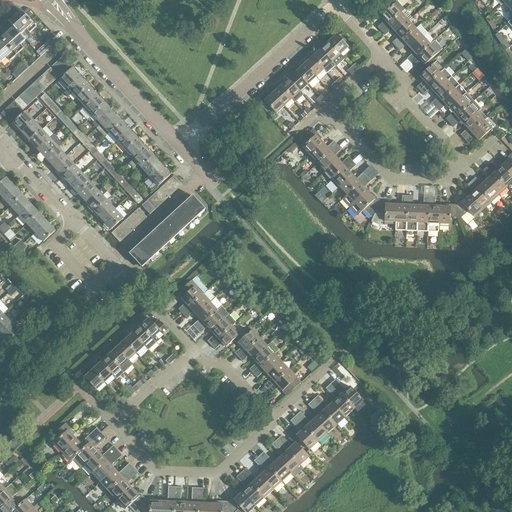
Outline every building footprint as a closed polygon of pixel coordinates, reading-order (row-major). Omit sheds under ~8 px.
[(384,21),(377,28),(381,32),(401,13),(404,10),(397,2),(380,17),(384,21)] [(37,27),(24,13),(19,17),(17,14),(8,22),(13,27),(21,35),(25,40),(26,41),(32,35),(30,33),(37,27)] [(401,13),(381,32),(385,36),(392,29),(395,33),(408,21),(401,13)] [(399,37),(392,43),(396,48),(415,29),(408,21),(395,33),(399,37)] [(13,27),(5,34),(1,29),(0,29),(0,37),(16,55),(23,49),(20,45),(25,40),(21,35),(13,27)] [(415,29),(396,48),(399,52),(406,45),(410,49),(423,37),(415,29)] [(498,33),(495,36),(505,51),(510,47),(498,33)] [(331,37),(326,41),(340,55),(348,48),(336,35),(332,39),(331,37)] [(16,55),(0,37),(0,63),(6,58),(9,62),(16,55)] [(413,53),(406,59),(410,63),(430,45),(423,37),(410,49),(413,53)] [(41,57),(53,46),(49,41),(36,52),(41,57)] [(340,55),(326,41),(322,44),(324,46),(320,50),(335,66),(339,62),(340,64),(344,60),(340,55)] [(430,45),(410,63),(414,68),(421,61),(425,65),(442,50),(435,41),(430,45)] [(335,66),(320,50),(316,53),(315,52),(310,55),(324,70),(327,73),(335,66)] [(324,70),(310,55),(306,59),(308,61),(304,65),(316,77),(324,70)] [(72,66),(64,57),(59,61),(67,70),(72,66)] [(67,70),(59,61),(55,65),(63,74),(67,70)] [(420,92),(444,70),(437,61),(419,77),(423,81),(416,88),(420,92)] [(63,74),(55,65),(50,69),(58,78),(63,74)] [(316,77),(304,65),(300,68),(299,66),(295,70),(308,85),(316,77)] [(74,68),(60,80),(69,89),(81,78),(78,75),(79,74),(74,68)] [(58,78),(50,69),(46,73),(54,82),(58,78)] [(477,69),(472,74),(479,82),(485,77),(477,69)] [(308,85),(295,70),(290,74),(292,76),(288,79),(300,92),(308,85)] [(434,93),(452,78),(444,70),(420,92),(424,96),(431,90),(434,93)] [(54,82),(46,73),(41,77),(49,86),(54,82)] [(49,86),(41,77),(37,81),(45,90),(49,86)] [(69,89),(64,94),(68,98),(72,93),(77,98),(90,86),(85,80),(84,81),(81,78),(69,89)] [(435,108),(459,86),(452,78),(434,93),(438,97),(431,104),(435,108)] [(300,92),(288,79),(285,83),(283,81),(279,85),(292,99),(292,100),(295,103),(304,95),(300,92)] [(45,90),(37,81),(32,85),(40,94),(45,90)] [(40,94),(32,85),(28,90),(36,98),(40,94)] [(292,99),(279,85),(274,88),(276,90),(273,94),(284,107),(292,100),(292,99)] [(90,86),(77,98),(85,107),(97,96),(94,93),(96,91),(90,86)] [(449,109),(466,93),(459,86),(435,108),(439,112),(446,106),(449,109)] [(36,98),(28,90),(24,94),(32,102),(36,98)] [(449,124),(474,101),(466,93),(449,109),(453,113),(446,120),(449,124)] [(32,102),(24,94),(19,98),(27,106),(32,102)] [(44,103),(49,99),(45,94),(40,99),(44,103)] [(284,107),(273,94),(269,97),(267,96),(262,100),(276,114),(284,107)] [(85,107),(82,110),(90,119),(93,116),(106,103),(101,97),(100,99),(97,96),(85,107)] [(27,106),(19,98),(15,102),(23,111),(27,106)] [(48,107),(53,103),(49,99),(44,103),(48,107)] [(464,125),(479,111),(481,109),(474,101),(449,124),(453,128),(460,121),(464,125)] [(23,111),(15,102),(10,106),(18,115),(23,111)] [(53,112),(57,108),(53,103),(48,107),(53,112)] [(97,120),(92,124),(96,129),(101,125),(113,113),(110,111),(112,109),(106,103),(93,116),(97,120)] [(18,115),(10,106),(6,110),(14,119),(18,115)] [(57,116),(61,112),(57,108),(53,112),(57,116)] [(14,119),(6,110),(1,114),(9,123),(14,119)] [(464,140),(484,121),(487,119),(479,111),(464,125),(467,129),(460,135),(464,140)] [(65,116),(61,112),(57,116),(61,121),(65,116)] [(21,133),(33,121),(25,113),(12,125),(17,131),(19,130),(21,133)] [(101,125),(96,129),(105,138),(109,134),(123,121),(117,115),(116,116),(113,113),(101,125)] [(65,125),(69,121),(65,116),(61,121),(65,125)] [(28,143),(41,130),(33,121),(21,133),(24,136),(23,137),(28,143)] [(69,130),(73,125),(69,121),(65,125),(69,130)] [(105,138),(104,138),(112,146),(117,142),(129,131),(127,128),(128,127),(123,121),(109,134),(105,138)] [(491,130),(484,121),(464,140),(468,144),(475,137),(479,142),(491,130)] [(73,134),(77,130),(73,125),(69,130),(73,134)] [(301,149),(309,157),(323,144),(320,140),(322,139),(313,129),(303,138),(308,143),(301,149)] [(37,150),(50,139),(41,130),(28,143),(33,149),(35,147),(37,150)] [(77,138),(81,134),(77,130),(73,134),(77,138)] [(129,131),(117,142),(125,151),(139,139),(133,133),(132,134),(129,131)] [(81,143),(86,139),(81,134),(77,138),(81,143)] [(44,161),(58,148),(62,144),(54,135),(50,139),(37,150),(40,153),(39,155),(44,161)] [(85,147),(90,143),(86,139),(81,143),(85,147)] [(139,139),(125,151),(133,160),(146,149),(143,146),(144,145),(139,139)] [(316,165),(337,146),(334,142),(327,148),(323,144),(309,157),(316,165)] [(94,147),(90,143),(85,147),(89,152),(94,147)] [(341,150),(337,146),(316,165),(324,173),(338,160),(334,156),(341,150)] [(93,156),(98,152),(94,147),(89,152),(93,156)] [(54,168),(66,157),(58,148),(44,161),(50,166),(51,165),(54,168)] [(133,160),(129,164),(133,168),(137,164),(141,169),(155,156),(150,151),(149,152),(146,149),(133,160)] [(97,160),(102,156),(98,152),(93,156),(97,160)] [(511,153),(503,161),(505,163),(501,167),(511,178),(511,153)] [(101,165),(106,161),(102,156),(97,160),(101,165)] [(155,156),(141,169),(150,178),(162,166),(159,163),(160,162),(155,156)] [(60,178),(74,166),(66,157),(54,168),(56,171),(55,172),(60,178)] [(331,181),(352,162),(348,157),(341,164),(338,160),(324,173),(331,181)] [(105,169),(110,165),(106,161),(101,165),(105,169)] [(356,166),(352,162),(331,181),(338,189),(352,176),(349,172),(356,166)] [(491,163),(487,167),(506,189),(510,193),(511,191),(511,178),(501,167),(497,171),(491,163)] [(371,181),(380,173),(372,164),(363,172),(371,181)] [(114,170),(110,165),(105,169),(109,174),(114,170)] [(70,186),(82,174),(74,166),(60,178),(66,184),(67,183),(70,186)] [(162,166),(150,178),(158,187),(172,174),(166,168),(165,169),(162,166)] [(506,189),(487,167),(483,171),(489,178),(485,182),(498,196),(506,189)] [(113,178),(118,174),(114,170),(109,174),(113,178)] [(306,171),(300,177),(302,179),(308,173),(306,171)] [(346,197),(367,178),(363,173),(356,180),(352,176),(338,189),(346,197)] [(77,196),(90,183),(82,174),(70,186),(73,189),(71,190),(77,196)] [(122,178),(118,174),(113,178),(118,183),(122,178)] [(182,186),(174,177),(170,181),(178,189),(182,186)] [(14,187),(6,178),(0,183),(0,195),(2,198),(14,187)] [(122,187),(126,183),(122,178),(118,183),(122,187)] [(370,182),(367,178),(346,197),(342,200),(350,208),(367,192),(363,188),(370,182)] [(498,196),(485,182),(482,185),(475,178),(471,182),(491,203),(498,196)] [(178,189),(170,181),(165,185),(173,194),(178,189)] [(491,203),(471,182),(467,186),(473,193),(469,196),(483,210),(491,203)] [(86,203),(99,192),(90,183),(77,196),(82,202),(83,200),(86,203)] [(126,191),(130,187),(126,183),(122,187),(126,191)] [(173,194),(165,185),(161,189),(169,198),(173,194)] [(22,196),(14,187),(2,198),(10,207),(22,196)] [(134,192),(130,187),(126,191),(130,196),(134,192)] [(93,213),(107,201),(103,196),(107,192),(103,188),(99,192),(86,203),(89,206),(88,208),(93,213)] [(324,188),(315,196),(318,201),(328,192),(324,188)] [(142,189),(139,193),(145,199),(148,195),(142,189)] [(169,198),(161,189),(156,193),(164,202),(169,198)] [(138,196),(134,192),(130,196),(134,200),(138,196)] [(371,196),(367,192),(350,208),(357,216),(364,210),(372,219),(380,202),(372,194),(371,196)] [(164,202),(156,193),(152,197),(160,206),(164,202)] [(30,205),(22,196),(10,207),(19,216),(30,205)] [(142,268),(164,248),(205,210),(192,196),(129,254),(142,268)] [(142,201),(138,196),(134,200),(138,205),(142,201)] [(406,231),(407,196),(402,196),(401,206),(396,205),(395,225),(395,231),(406,231)] [(417,232),(418,206),(412,206),(413,197),(407,196),(406,231),(417,232)] [(483,210),(469,196),(466,200),(464,198),(456,205),(461,219),(468,211),(474,218),(483,210)] [(160,206),(152,197),(148,201),(156,210),(160,206)] [(427,232),(429,197),(423,197),(423,207),(418,206),(417,232),(427,232)] [(438,233),(439,227),(439,207),(434,207),(435,198),(429,197),(427,232),(438,233)] [(102,221),(115,209),(107,201),(93,213),(98,219),(100,218),(102,221)] [(155,210),(147,202),(142,207),(150,215),(155,210)] [(395,225),(396,205),(391,205),(391,203),(380,202),(372,219),(371,222),(379,226),(380,223),(384,223),(384,224),(395,225)] [(39,214),(30,205),(19,216),(27,225),(39,214)] [(461,219),(456,205),(445,205),(445,207),(439,207),(439,227),(450,227),(450,218),(461,219)] [(117,207),(115,209),(102,221),(105,224),(104,225),(109,231),(125,217),(117,207)] [(146,218),(139,210),(134,214),(142,222),(146,218)] [(47,223),(39,214),(27,225),(35,234),(47,223)] [(142,222),(134,214),(130,218),(137,226),(142,222)] [(137,226),(130,218),(125,222),(133,231),(137,226)] [(133,231),(125,222),(120,226),(128,235),(133,231)] [(55,232),(47,223),(35,234),(43,242),(55,232)] [(128,235),(120,226),(116,230),(124,239),(128,235)] [(10,230),(7,227),(1,232),(4,236),(10,230)] [(124,239),(116,230),(111,234),(119,243),(120,243),(124,239)] [(17,250),(23,245),(20,241),(14,247),(17,250)] [(26,248),(23,245),(17,250),(20,253),(26,248)] [(182,314),(203,294),(191,281),(181,290),(186,295),(181,299),(185,303),(178,310),(182,314)] [(9,293),(15,288),(12,285),(6,290),(9,293)] [(12,297),(18,291),(15,288),(9,293),(12,297)] [(196,315),(215,298),(208,290),(203,294),(182,314),(186,318),(193,312),(196,315)] [(196,330),(218,310),(222,306),(215,298),(196,315),(200,319),(193,326),(196,330)] [(23,313),(29,308),(26,304),(20,310),(23,313)] [(211,331),(225,318),(229,314),(222,306),(218,310),(196,330),(200,334),(207,328),(211,331)] [(26,316),(32,311),(29,308),(23,313),(26,316)] [(229,314),(225,318),(211,331),(214,335),(207,342),(211,346),(232,326),(237,322),(229,314)] [(0,334),(0,335),(12,324),(3,315),(0,317),(0,334)] [(143,321),(139,324),(152,339),(156,344),(161,339),(161,338),(159,336),(157,336),(157,337),(156,336),(160,332),(162,334),(164,337),(169,332),(158,321),(154,325),(149,319),(144,323),(143,321)] [(8,343),(20,332),(12,324),(0,335),(8,343)] [(136,330),(132,334),(144,347),(148,351),(156,344),(152,339),(139,324),(134,328),(136,330)] [(240,335),(232,326),(211,346),(215,350),(222,344),(226,348),(240,335)] [(239,358),(260,339),(252,330),(238,343),(242,347),(235,354),(239,358)] [(127,335),(123,339),(136,354),(144,347),(132,334),(129,337),(127,335)] [(120,345),(117,348),(128,361),(136,354),(123,339),(119,343),(120,345)] [(253,360),(267,347),(260,339),(239,358),(242,362),(249,356),(253,360)] [(253,374),(275,354),(279,350),(272,342),(267,347),(253,360),(256,363),(249,370),(253,374)] [(111,350),(107,354),(120,368),(124,373),(132,366),(128,361),(117,348),(113,352),(111,350)] [(104,359),(101,363),(112,376),(116,380),(124,373),(120,368),(107,354),(103,357),(104,359)] [(268,375),(282,362),(275,354),(253,374),(257,378),(264,372),(268,375)] [(314,361),(307,368),(311,372),(319,366),(314,361)] [(268,390),(289,370),(282,362),(268,375),(271,379),(264,386),(268,390)] [(95,364),(91,368),(104,383),(112,376),(101,363),(97,366),(95,364)] [(89,374),(84,378),(96,391),(104,383),(91,368),(87,372),(89,374)] [(301,383),(289,370),(268,390),(272,394),(279,388),(287,396),(301,383)] [(335,380),(330,384),(354,410),(363,401),(350,387),(345,391),(335,380)] [(354,410),(330,384),(326,389),(336,400),(332,404),(345,418),(354,410)] [(345,418),(332,404),(328,407),(318,396),(313,401),(336,426),(345,418)] [(336,426),(313,401),(308,405),(318,416),(314,420),(327,434),(336,426)] [(327,434),(314,420),(310,423),(300,412),(295,417),(318,442),(327,434)] [(318,442),(295,417),(290,421),(300,432),(296,436),(309,451),(318,442)] [(60,438),(54,444),(62,453),(76,440),(73,436),(74,434),(65,424),(56,433),(60,438)] [(76,440),(62,453),(70,462),(72,461),(76,457),(101,433),(97,428),(80,444),(76,440)] [(76,457),(72,461),(80,470),(84,466),(99,452),(95,448),(106,438),(101,433),(76,457)] [(281,436),(277,440),(300,466),(309,458),(296,443),(292,447),(281,436)] [(277,440),(271,445),(282,456),(278,460),(291,474),(294,478),(303,469),(300,466),(277,440)] [(99,452),(84,466),(92,474),(118,451),(113,446),(102,456),(99,452)] [(118,451),(92,474),(101,483),(115,470),(111,466),(122,456),(118,451)] [(264,452),(259,457),(282,483),(291,474),(278,460),(274,463),(264,452)] [(259,457),(254,461),(264,472),(260,476),(274,491),(282,483),(259,457)] [(115,470),(101,483),(109,492),(134,469),(129,464),(118,474),(115,470)] [(134,469),(109,492),(117,501),(131,488),(127,484),(138,474),(134,469)] [(246,469),(241,473),(265,499),(274,491),(260,476),(256,480),(246,469)] [(241,473),(236,478),(246,489),(242,492),(256,508),(265,499),(241,473)] [(6,490),(0,494),(0,509),(13,498),(17,493),(10,485),(6,490)] [(131,488),(117,501),(125,510),(129,507),(133,511),(138,511),(145,499),(136,490),(135,492),(131,488)] [(162,502),(161,511),(173,511),(175,488),(168,488),(168,502),(162,502)] [(173,511),(185,511),(186,503),(181,503),(182,488),(175,488),(173,511)] [(186,503),(185,511),(197,511),(199,489),(192,489),(192,503),(186,503)] [(199,489),(197,511),(209,511),(210,504),(205,504),(205,489),(199,489)] [(237,494),(228,502),(231,511),(251,511),(256,508),(242,492),(239,496),(237,494)] [(0,511),(12,511),(20,505),(13,498),(0,509),(0,511)] [(145,499),(138,511),(161,511),(162,502),(157,502),(157,499),(145,499)] [(20,505),(12,511),(29,511),(33,508),(26,500),(20,505)] [(210,504),(209,511),(231,511),(228,502),(216,502),(215,504),(210,504)]
